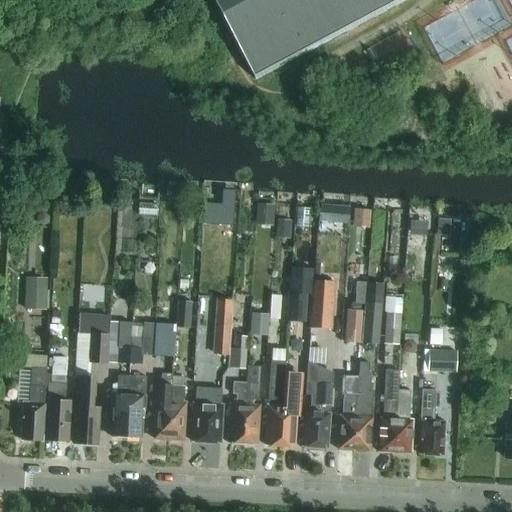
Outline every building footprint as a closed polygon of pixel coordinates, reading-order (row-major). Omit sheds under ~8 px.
[(213,0),(256,80),(407,0),(213,0)] [(320,203),(319,220),(332,221),(334,204),(320,203)] [(274,205),(257,204),(256,224),(273,226),(274,205)] [(354,209),(353,225),(370,226),(371,210),(354,209)] [(419,214),(408,245),(418,249),(429,218),(419,214)] [(439,219),(438,234),(449,235),(450,220),(439,219)] [(291,221),(278,220),(277,238),(290,239),(291,221)] [(288,293),(286,321),(304,322),(306,295),(311,295),(313,268),(291,267),(289,293),(288,293)] [(380,342),(384,276),(372,275),(372,281),(367,281),(364,342),(380,342)] [(313,279),(310,328),(333,329),(336,281),(313,279)] [(46,290),(25,290),(24,310),(45,311),(46,290)] [(400,344),(403,295),(389,295),(388,298),(387,298),(384,343),(400,344)] [(271,296),(270,319),(279,320),(281,296),(271,296)] [(190,329),(192,302),(177,301),(175,325),(176,325),(176,327),(190,329)] [(364,311),(348,311),(346,342),(362,343),(364,311)] [(110,314),(79,313),(78,333),(90,333),(89,362),(108,363),(110,314)] [(252,313),(251,329),(267,330),(268,315),(252,313)] [(231,318),(214,317),(211,359),(228,359),(229,348),(231,318)] [(129,348),(130,322),(119,322),(117,348),(129,348)] [(143,355),(153,355),(155,324),(144,324),(143,349),(143,355)] [(155,324),(153,355),(175,356),(176,327),(176,325),(175,325),(155,324)] [(430,328),(429,344),(441,345),(441,329),(430,328)] [(234,348),(229,348),(229,354),(228,368),(246,369),(247,337),(235,336),(234,348)] [(404,362),(422,362),(422,342),(404,343),(404,362)] [(117,363),(130,364),(131,348),(117,348),(117,363)] [(143,349),(131,348),(130,364),(142,364),(143,355),(143,349)] [(456,373),(457,351),(429,350),(428,371),(456,373)] [(272,360),(271,383),(270,396),(278,396),(277,405),(267,404),(265,446),(280,446),(283,408),(282,408),(285,373),(286,360),(272,360)] [(333,372),(308,361),(306,394),(311,394),(310,411),(305,411),(303,446),(328,447),(333,372)] [(358,380),(353,450),(370,451),(372,418),(371,418),(373,391),(370,391),(371,375),(369,375),(370,363),(359,362),(358,380)] [(244,425),(243,444),(257,445),(261,367),(248,366),(248,383),(246,383),(244,406),(243,406),(242,426),(244,425)] [(45,370),(31,369),(29,404),(23,403),(21,439),(41,440),(45,370)] [(399,390),(400,380),(400,371),(385,370),(383,397),(383,418),(381,418),(379,451),(394,452),(398,390),(399,390)] [(154,439),(169,440),(170,421),(168,422),(170,402),(171,402),(173,377),(172,377),(173,374),(162,373),(162,384),(160,384),(159,401),(156,400),(154,439)] [(283,408),(280,446),(294,447),(296,408),(289,408),(289,402),(295,402),(297,374),(285,373),(282,408),(283,408)] [(70,400),(63,400),(65,376),(49,375),(45,440),(68,442),(70,400)] [(98,445),(100,408),(88,408),(90,377),(77,376),(73,443),(98,445)] [(111,436),(126,437),(129,377),(118,376),(117,395),(111,394),(110,412),(112,412),(111,436)] [(129,377),(126,437),(141,438),(143,414),(144,414),(146,378),(129,377)] [(184,378),(173,377),(171,402),(170,402),(168,422),(170,421),(169,440),(183,441),(185,403),(184,402),(185,386),(183,386),(184,378)] [(353,450),(358,380),(345,379),(343,416),(340,416),(338,449),(353,450)] [(228,443),(243,444),(244,425),(242,426),(243,406),(244,406),(246,383),(234,382),(233,394),(237,394),(236,404),(230,404),(228,443)] [(221,443),(223,405),(221,405),(222,389),(197,388),(196,404),(193,404),(191,442),(221,443)] [(398,390),(394,452),(410,453),(412,420),(409,420),(411,390),(399,390),(398,390)] [(445,439),(446,422),(434,422),(435,391),(422,390),(419,453),(443,455),(444,439),(445,439)]
